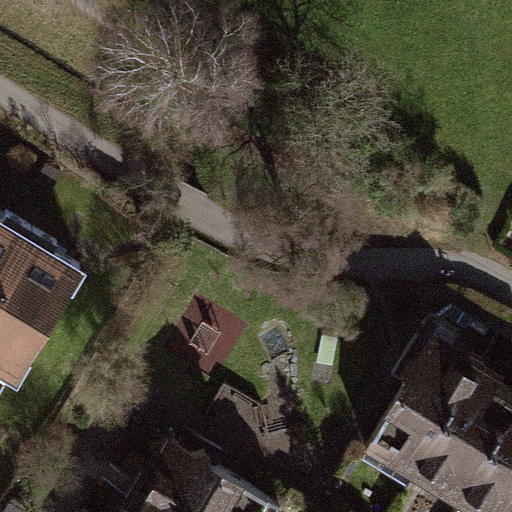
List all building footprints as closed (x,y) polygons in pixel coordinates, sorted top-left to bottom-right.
[(0,211),(0,274),(28,229),(0,211)] [(0,368),(12,376),(83,263),(28,229),(0,274),(0,368)] [(471,347),(425,321),(358,439),(403,465),(471,347)] [(454,494),(511,392),(511,370),(471,347),(403,465),(454,494)] [(485,511),(511,511),(511,392),(454,494),(485,511)] [(281,511),(291,496),(158,421),(128,473),(197,511),(281,511)] [(106,511),(197,511),(128,473),(106,511)]
